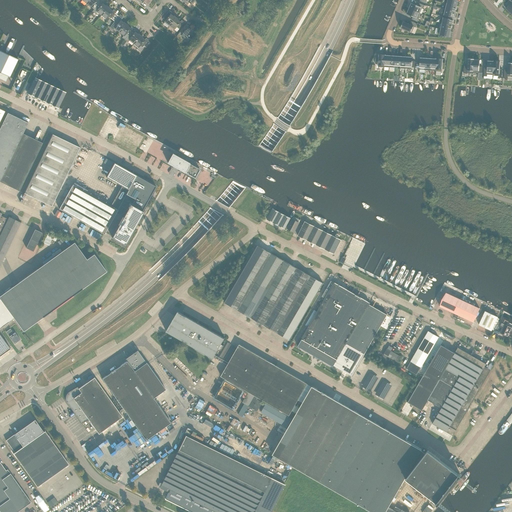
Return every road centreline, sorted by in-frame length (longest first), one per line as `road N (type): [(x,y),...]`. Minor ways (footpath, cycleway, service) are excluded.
road 1 (primary): [(70,345),(161,271),(246,178),(309,85),(351,0)]
road 2 (unclassified): [(511,381),(456,451),(179,291)]
road 3 (unclassified): [(511,353),(258,228)]
road 4 (unclassified): [(171,179),(0,93)]
road 5 (unclassified): [(511,201),(472,187),(448,157),(455,48)]
road 6 (unclassified): [(35,395),(136,334),(179,291)]
road 7 (unclassified): [(161,511),(96,477),(35,395)]
road 8 (unclassified): [(0,372),(98,302),(124,262)]
road 9 (unclassified): [(124,262),(0,197)]
